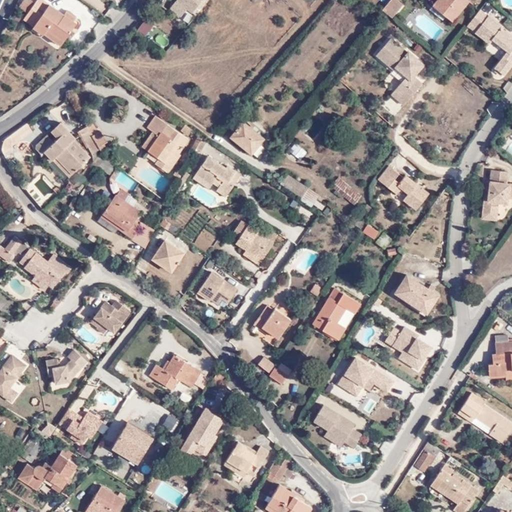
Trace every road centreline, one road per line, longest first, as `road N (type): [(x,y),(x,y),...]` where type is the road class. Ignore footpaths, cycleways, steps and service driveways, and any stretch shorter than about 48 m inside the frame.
road 1 (residential): [(344,492),(290,439),(230,359),(33,211),(0,160)]
road 2 (residential): [(459,354),(466,173),(511,98)]
road 3 (tertiary): [(142,0),(63,83),(0,129)]
road 4 (residential): [(371,488),(459,354)]
